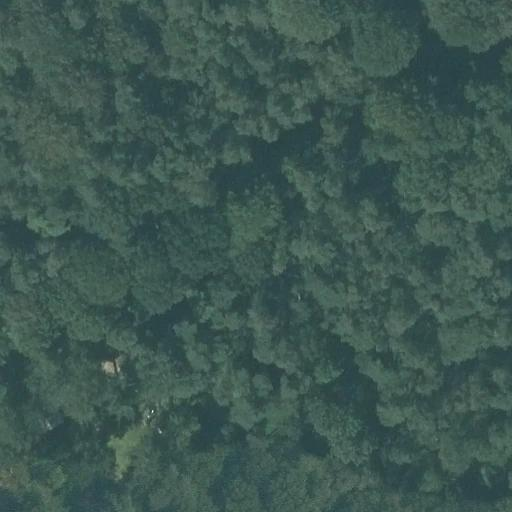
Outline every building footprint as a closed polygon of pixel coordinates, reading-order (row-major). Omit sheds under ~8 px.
[(129,367),(125,374),(120,370),(107,391),(133,406),(149,379),(129,367)] [(61,415),(45,387),(24,399),(28,406),(22,409),(33,431),(61,415)] [(162,434),(174,451),(201,432),(189,415),(185,417),(182,412),(171,419),(175,425),(162,434)] [(265,484),(244,472),(240,479),(235,476),(223,497),(249,511),(265,484)] [(176,474),(168,500),(194,508),(202,482),(176,474)]
